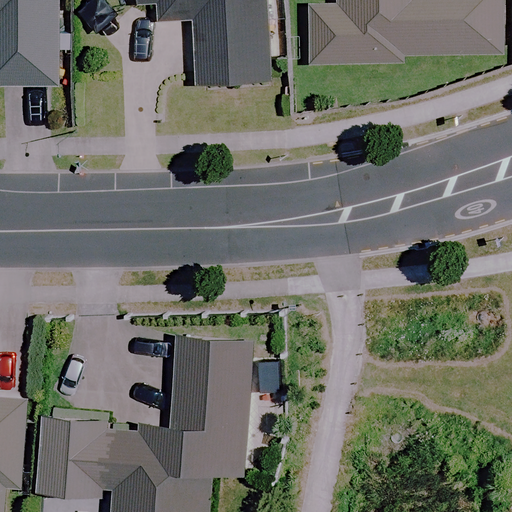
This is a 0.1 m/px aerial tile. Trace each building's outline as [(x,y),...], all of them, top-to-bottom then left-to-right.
[(0,0),(0,83),(57,84),(57,0),(0,0)] [(264,0),(132,0),(133,3),(154,1),(156,20),(191,16),(193,82),(269,78),(264,0)] [(335,0),(335,1),(306,1),(307,61),(405,60),(405,54),(504,53),(503,0),(335,0)] [(245,476),(257,339),(182,332),(174,428),(48,417),(42,491),(115,497),(113,511),(219,511),(223,474),(245,476)] [(0,511),(9,511),(12,479),(28,480),(36,388),(0,385),(0,511)]
